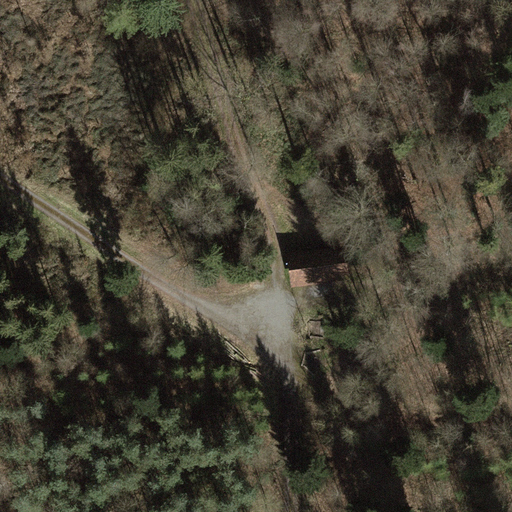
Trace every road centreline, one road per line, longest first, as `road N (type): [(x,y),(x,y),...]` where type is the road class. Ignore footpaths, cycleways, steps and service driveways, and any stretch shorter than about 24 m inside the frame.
road 1 (track): [(0,183),(207,304),(291,380),(284,511)]
road 2 (track): [(193,0),(283,285),(244,338)]
road 3 (track): [(291,380),(412,417),(453,422),(511,412)]
